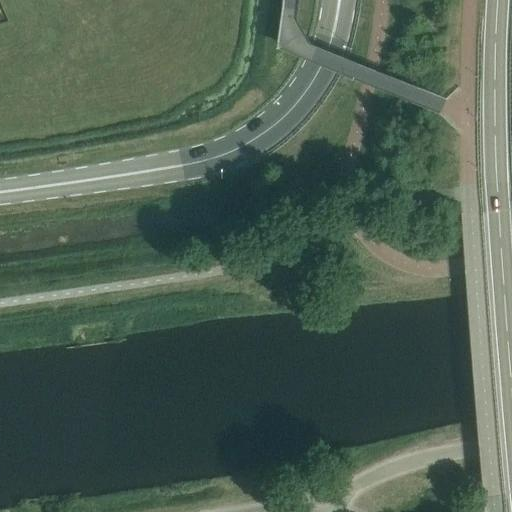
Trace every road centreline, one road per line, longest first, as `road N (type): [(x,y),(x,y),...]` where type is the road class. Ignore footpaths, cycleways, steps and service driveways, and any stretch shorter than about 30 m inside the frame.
road 1 (tertiary): [(511,393),(494,153),(497,0)]
road 2 (secondary): [(331,38),(293,107),(225,154),(0,192)]
road 3 (unclassified): [(326,496),(416,458),(511,440)]
